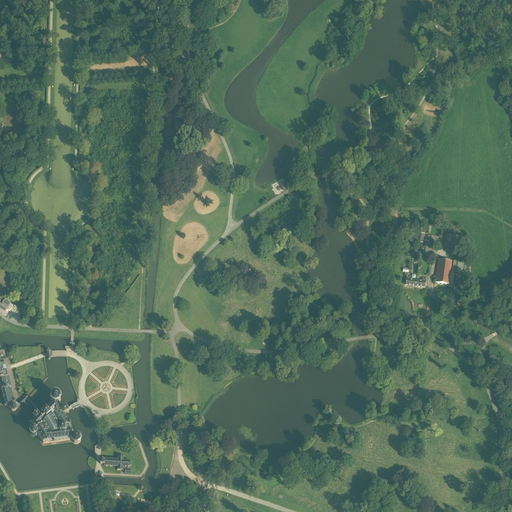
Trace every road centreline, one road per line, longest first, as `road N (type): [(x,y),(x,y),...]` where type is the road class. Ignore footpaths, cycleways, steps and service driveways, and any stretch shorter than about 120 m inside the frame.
road 1 (track): [(230,229),(388,142),(407,121),(434,73),(431,0)]
road 2 (track): [(138,331),(153,77)]
road 3 (track): [(230,229),(227,149),(154,0)]
road 4 (track): [(388,142),(367,211),(368,269),(412,334)]
road 5 (track): [(179,329),(175,293),(230,229)]
